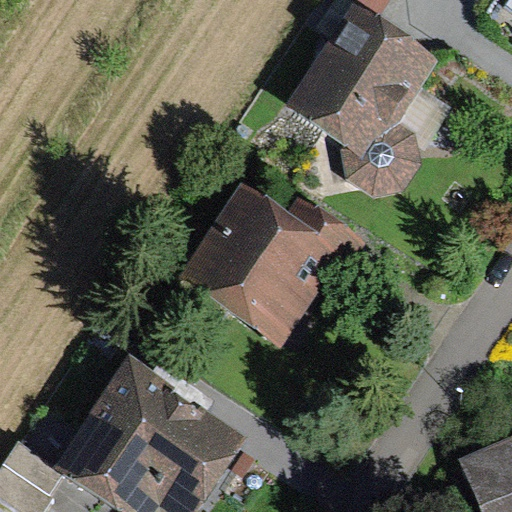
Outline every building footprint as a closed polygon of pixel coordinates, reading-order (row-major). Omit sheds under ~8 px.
[(375,20),(388,0),(346,0),(354,5),(375,20)] [(437,61),(354,5),(285,104),(343,145),(339,150),(346,180),(375,196),(403,189),(421,162),(415,132),(398,120),(437,61)] [(178,279),(280,347),(331,271),(348,283),(373,245),(299,196),(289,212),(243,181),(178,279)] [(56,467),(56,469),(63,474),(122,511),(200,511),(251,435),(130,356),(56,467)] [(511,511),(511,437),(459,461),(481,511),(511,511)] [(56,467),(18,444),(0,469),(0,499),(18,511),(44,511),(53,499),(48,495),(63,474),(56,469),(56,467)]
